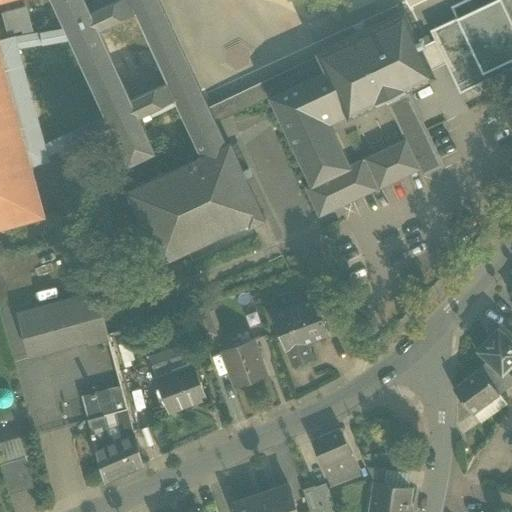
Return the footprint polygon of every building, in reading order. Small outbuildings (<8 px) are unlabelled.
[(0,0),(0,224),(42,213),(30,166),(48,161),(48,159),(47,159),(46,156),(110,126),(106,116),(43,146),(42,143),(43,143),(17,48),(70,39),(65,29),(14,37),(0,40),(0,0)] [(98,31),(90,14),(83,0),(52,0),(65,29),(70,39),(106,116),(110,126),(128,164),(154,152),(137,116),(130,100),(98,31)] [(98,31),(134,13),(127,0),(119,0),(90,14),(98,31)] [(166,82),(174,98),(201,157),(126,192),(160,264),(248,223),(249,227),(265,220),(230,143),(226,145),(215,123),(209,109),(204,99),(158,0),(127,0),(134,13),(166,82)] [(434,41),(420,48),(431,70),(445,63),(459,93),(511,67),(511,0),(465,0),(451,7),(456,19),(430,31),(434,41)] [(403,12),(318,53),(319,56),(209,109),(215,123),(270,97),(312,185),(306,188),(319,215),(418,169),(405,141),(350,167),(329,122),(347,114),(348,116),(385,99),(397,93),(434,76),(431,70),(420,48),(403,12)] [(166,82),(130,100),(137,116),(174,98),(166,82)] [(397,93),(385,99),(405,141),(418,169),(421,175),(441,166),(407,94),(399,98),(397,93)] [(97,296),(57,307),(67,345),(107,334),(97,296)] [(337,325),(327,297),(316,302),(327,329),(337,325)] [(315,299),(272,316),(286,350),(288,349),(294,365),(310,358),(304,343),(328,333),(327,329),(316,302),(315,299)] [(57,307),(35,312),(34,307),(29,309),(30,314),(19,317),(29,355),(67,345),(57,307)] [(207,310),(194,315),(203,339),(216,335),(207,310)] [(511,365),(511,339),(498,326),(476,350),(487,361),(480,368),(499,394),(511,384),(511,376),(506,371),(511,365)] [(254,339),(220,350),(233,387),(267,375),(254,339)] [(182,355),(166,360),(171,374),(159,379),(156,380),(168,412),(206,398),(194,366),(187,368),(182,355)] [(166,360),(154,365),(159,379),(171,374),(166,360)] [(480,368),(453,388),(472,414),(499,394),(480,368)] [(121,385),(106,389),(113,413),(127,409),(121,385)] [(113,413),(87,420),(105,482),(142,465),(127,409),(113,413)] [(340,428),(311,441),(329,485),(343,480),(344,481),(346,481),(345,479),(360,473),(352,453),(351,453),(340,428)] [(25,456),(0,463),(0,465),(8,494),(33,487),(25,456)] [(409,511),(413,487),(373,481),(368,511),(409,511)] [(297,511),(288,485),(269,491),(276,511),(297,511)] [(316,493),(314,487),(303,491),(309,508),(320,504),(316,493)] [(328,489),(316,493),(320,504),(323,511),(335,511),(336,511),(328,489)] [(276,511),(269,491),(232,503),(235,511),(276,511)]
